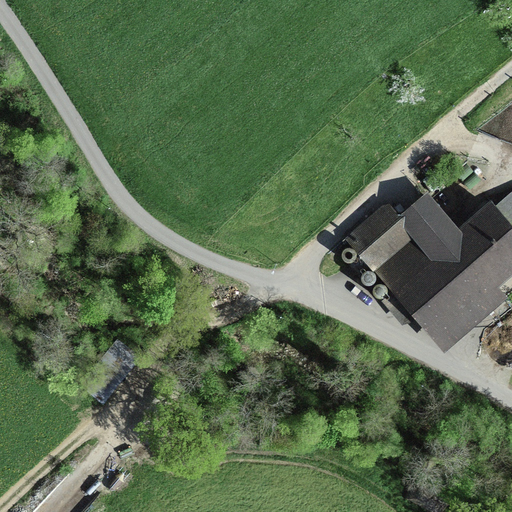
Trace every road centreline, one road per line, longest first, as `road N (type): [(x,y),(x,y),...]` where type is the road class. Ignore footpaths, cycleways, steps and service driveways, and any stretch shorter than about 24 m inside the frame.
road 1 (track): [(0,511),(113,414),(146,443),(192,459),(244,452),(299,457),(414,511)]
road 2 (unclassified): [(0,12),(148,214),(294,280)]
road 3 (track): [(511,61),(413,150),(294,280)]
road 4 (residential): [(294,280),(511,401)]
